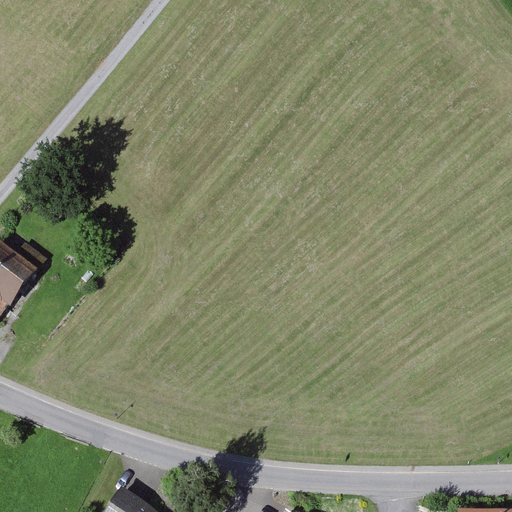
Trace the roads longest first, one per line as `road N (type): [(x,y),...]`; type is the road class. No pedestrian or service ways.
road 1 (residential): [(0,410),(181,475),(259,489),(511,490)]
road 2 (unclassified): [(168,0),(0,201)]
